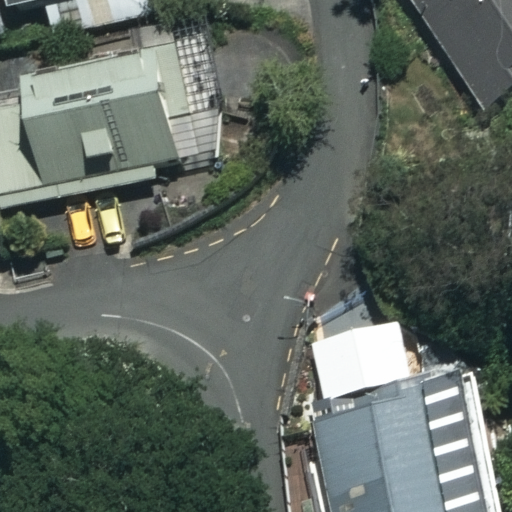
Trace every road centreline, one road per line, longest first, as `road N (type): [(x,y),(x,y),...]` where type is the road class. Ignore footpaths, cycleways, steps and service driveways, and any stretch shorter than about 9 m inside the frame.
road 1 (residential): [(208,351),(295,236),(321,182),(338,130),(345,64),(336,0)]
road 2 (residential): [(208,351),(156,323),(107,315),(0,321)]
road 3 (residential): [(258,511),(234,389),(208,351)]
